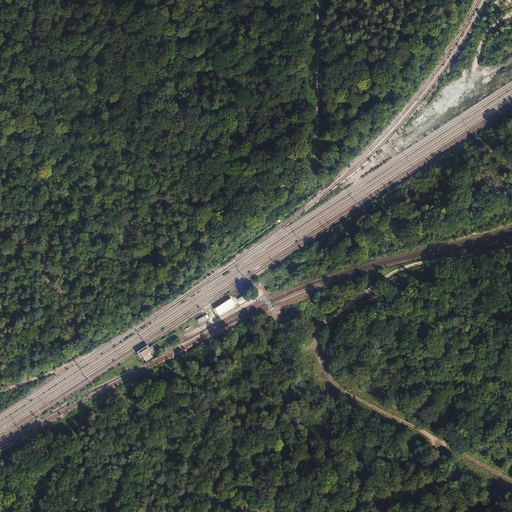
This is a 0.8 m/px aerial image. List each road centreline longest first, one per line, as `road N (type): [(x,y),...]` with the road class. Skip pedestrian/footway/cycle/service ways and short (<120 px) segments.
road 1 (track): [(511,242),(390,275),(316,335),(321,367),(339,389),(511,480)]
road 2 (track): [(0,473),(39,457),(250,511)]
road 3 (unknown): [(511,407),(285,511)]
road 4 (track): [(282,511),(287,401),(321,367)]
